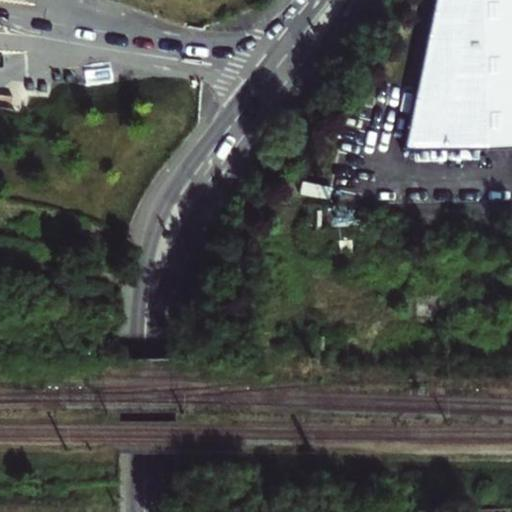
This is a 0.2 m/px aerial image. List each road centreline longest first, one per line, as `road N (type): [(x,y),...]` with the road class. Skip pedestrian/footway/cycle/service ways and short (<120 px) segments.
road 1 (tertiary): [(147,330),(156,263),(183,207),(335,0)]
road 2 (tertiary): [(147,330),(145,511)]
